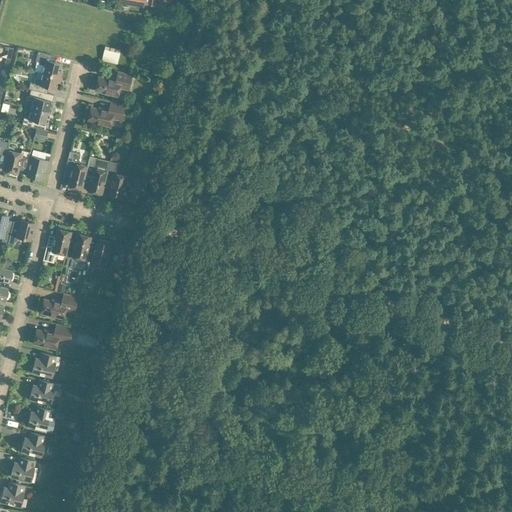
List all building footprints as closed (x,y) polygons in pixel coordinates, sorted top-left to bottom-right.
[(120,50),(105,46),(102,60),(117,63),(120,50)] [(35,61),(36,61),(34,70),(42,72),(61,77),(63,71),(61,70),(62,64),(52,61),(53,55),(38,51),(35,61)] [(120,88),(125,89),(129,90),(130,87),(132,79),(135,79),(136,76),(117,71),(116,79),(113,78),(112,80),(98,77),(95,90),(118,96),(120,88)] [(31,89),(44,93),(46,87),(56,89),(58,82),(60,83),(61,77),(42,72),(41,79),(35,78),(34,84),(30,83),(29,89),(31,89)] [(31,108),(54,113),(55,109),(51,108),(53,101),(54,95),(44,93),(31,89),(29,96),(34,97),(31,108)] [(87,121),(110,126),(112,120),(112,118),(122,120),(125,105),(110,102),(108,109),(105,108),(105,110),(91,107),(87,121)] [(24,117),(23,120),(22,124),(36,128),(48,130),(46,129),(47,124),(48,124),(49,117),(53,118),(54,113),(31,108),(28,118),(24,117)] [(48,130),(36,128),(34,136),(45,139),(48,130)] [(8,150),(3,170),(17,173),(18,167),(26,169),(30,152),(21,150),(21,153),(8,150)] [(79,159),(80,154),(70,151),(66,166),(72,168),(68,186),(82,189),(86,171),(87,166),(80,164),(81,162),(79,159)] [(47,168),(49,161),(51,156),(45,155),(44,159),(31,156),(27,176),(42,180),(45,168),(47,168)] [(110,161),(100,159),(90,156),(87,166),(86,171),(92,173),(88,191),(102,194),(106,176),(110,161)] [(127,176),(120,174),(120,171),(119,169),(120,163),(110,161),(106,176),(112,178),(108,195),(121,199),(126,181),(127,176)] [(140,170),(140,168),(129,166),(127,176),(126,181),(132,182),(128,200),(141,204),(147,181),(148,176),(146,172),(140,170)] [(2,241),(8,243),(11,231),(5,230),(8,216),(0,214),(0,236),(3,237),(2,241)] [(8,243),(7,246),(12,247),(13,242),(17,240),(17,238),(30,241),(35,223),(21,219),(21,220),(20,224),(13,222),(11,231),(8,243)] [(53,246),(47,245),(43,260),(54,262),(55,257),(57,256),(58,253),(65,255),(67,250),(71,232),(57,228),(53,246)] [(78,258),(85,259),(85,260),(87,255),(91,237),(77,233),(73,251),(67,250),(65,255),(63,265),(74,267),(75,262),(77,261),(78,258)] [(105,264),(107,259),(111,241),(97,238),(93,256),(87,255),(85,260),(85,259),(83,270),(93,272),(95,267),(97,265),(98,263),(105,264)] [(118,268),(125,269),(129,255),(131,246),(117,243),(113,261),(107,259),(105,264),(103,274),(113,277),(115,272),(117,270),(118,268)] [(5,260),(3,268),(10,269),(12,262),(5,260)] [(0,279),(10,282),(10,280),(12,279),(13,274),(12,272),(13,270),(0,267),(0,279)] [(59,284),(57,292),(64,293),(66,286),(59,284)] [(8,288),(0,286),(0,298),(5,300),(6,298),(8,297),(9,292),(8,290),(8,288)] [(74,314),(75,309),(78,297),(63,294),(61,301),(58,300),(58,302),(44,299),(40,313),(63,318),(65,312),(74,314)] [(58,342),(69,345),(70,340),(73,328),(56,324),(54,331),(51,330),(50,333),(36,329),(33,343),(56,349),(58,342)] [(32,372),(52,377),(54,370),(57,370),(61,357),(41,352),(40,359),(37,358),(35,358),(35,359),(35,361),(32,372)] [(99,360),(99,361),(99,362),(100,363),(100,364),(101,365),(102,365),(103,366),(104,366),(105,366),(105,365),(106,365),(107,364),(108,363),(108,362),(108,361),(108,360),(108,359),(107,358),(106,357),(105,357),(104,357),(103,357),(102,357),(101,358),(100,359),(99,360)] [(33,386),(32,388),(30,399),(57,406),(62,385),(39,379),(37,385),(34,385),(33,384),(33,386)] [(91,392),(89,398),(100,400),(101,394),(91,392)] [(79,409),(81,403),(61,398),(59,404),(79,409)] [(51,416),(52,410),(37,406),(35,412),(32,412),(31,411),(31,412),(30,414),(27,426),(35,428),(34,429),(46,432),(46,430),(52,432),(55,417),(51,416)] [(21,452),(41,457),(45,442),(44,442),(46,436),(30,432),(29,438),(26,437),(25,437),(24,438),(24,440),(21,452)] [(86,443),(88,435),(81,433),(79,441),(86,443)] [(13,465),(11,477),(31,481),(34,482),(38,468),(34,467),(35,460),(20,457),(18,463),(15,462),(14,462),(14,463),(13,465)] [(3,488),(3,490),(0,501),(20,506),(24,492),(23,492),(25,485),(9,481),(8,488),(4,487),(3,488)]
